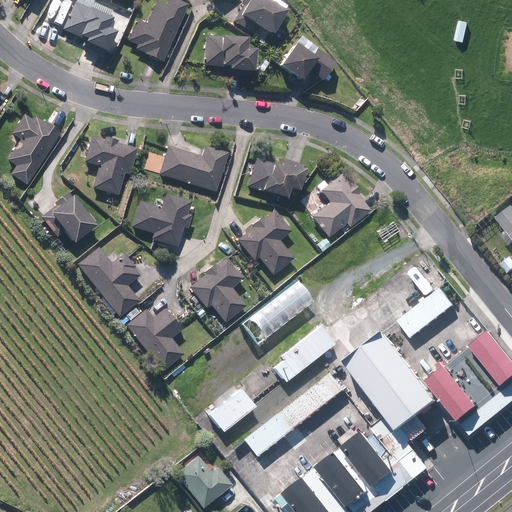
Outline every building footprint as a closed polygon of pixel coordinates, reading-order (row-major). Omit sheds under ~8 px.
[(144,55),(163,64),(188,7),(171,0),(169,0),(166,9),(157,5),(147,27),(137,22),(128,43),(138,47),(136,51),(144,54),(144,55)] [(259,28),(274,36),(288,13),(265,0),(245,0),(243,4),(245,5),(235,22),(255,34),(259,28)] [(82,49),(103,57),(105,54),(107,55),(114,41),(115,41),(119,32),(116,31),(113,35),(107,33),(112,22),(89,12),(89,11),(75,5),(63,33),(85,42),(82,49)] [(132,13),(122,8),(116,20),(126,25),(132,13)] [(130,22),(136,25),(139,18),(133,16),(130,22)] [(229,67),(229,74),(252,76),(254,52),(247,52),(247,41),(222,39),(222,38),(207,37),(205,65),(229,67)] [(282,68),(303,83),(311,72),(324,81),(337,64),(319,51),(313,59),(297,47),(282,68)] [(11,173),(27,184),(61,133),(44,122),(35,117),(33,120),(24,115),(12,134),(20,139),(7,160),(16,166),(11,173)] [(92,136),(85,161),(98,165),(92,187),(117,193),(123,171),(129,173),(136,147),(92,136)] [(171,148),(164,174),(214,190),(226,152),(205,146),(202,157),(171,148)] [(248,187),(286,197),(289,188),(299,191),(305,170),(303,169),(304,165),(281,159),(280,165),(255,158),(248,187)] [(312,216),(328,237),(346,224),(349,227),(370,211),(357,194),(359,193),(351,183),(349,185),(341,174),(319,190),(329,203),(312,216)] [(69,194),(41,217),(56,235),(64,228),(72,240),(93,223),(71,196),(69,194)] [(151,239),(177,246),(182,227),(187,228),(191,215),(188,214),(191,201),(166,194),(162,207),(139,201),(132,228),(153,234),(151,239)] [(511,206),(498,218),(511,235),(511,206)] [(258,258),(272,274),(293,257),(279,241),(291,230),(274,210),(263,219),(262,217),(252,225),(253,226),(237,241),(254,261),(258,258)] [(76,265),(119,316),(139,300),(127,286),(140,275),(134,268),(135,267),(123,253),(111,263),(98,247),(76,265)] [(226,257),(191,287),(206,306),(209,303),(224,320),(244,304),(229,286),(242,276),(226,257)] [(503,265),(510,273),(511,271),(511,258),(511,257),(503,265)] [(426,286),(441,273),(429,259),(414,272),(426,286)] [(441,273),(426,286),(431,293),(446,280),(441,273)] [(399,321),(412,338),(455,305),(442,288),(399,321)] [(125,325),(162,370),(183,353),(171,338),(183,329),(173,317),(172,318),(164,308),(153,318),(145,309),(125,325)] [(274,367),(286,382),(334,344),(320,326),(281,356),(284,360),(274,367)] [(240,327),(168,382),(182,400),(254,346),(240,327)] [(366,432),(276,502),(283,511),(356,511),(423,460),(407,440),(427,425),(418,414),(439,398),(389,332),(349,363),(400,429),(397,432),(387,419),(375,429),(379,433),(372,439),(366,432)] [(433,383),(465,424),(511,385),(511,362),(491,336),(452,368),(433,383)] [(247,440),(260,456),(346,390),(333,373),(247,440)] [(210,415),(223,431),(254,405),(241,390),(210,415)] [(174,474),(202,508),(231,484),(216,466),(209,472),(196,456),(174,474)]
